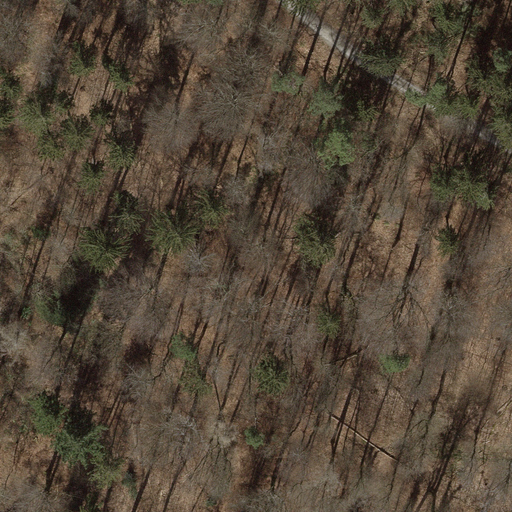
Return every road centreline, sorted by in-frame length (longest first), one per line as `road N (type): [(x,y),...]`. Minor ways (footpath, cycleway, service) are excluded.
road 1 (track): [(293,0),(377,68),(511,145)]
road 2 (track): [(392,511),(381,436),(395,428),(511,420)]
